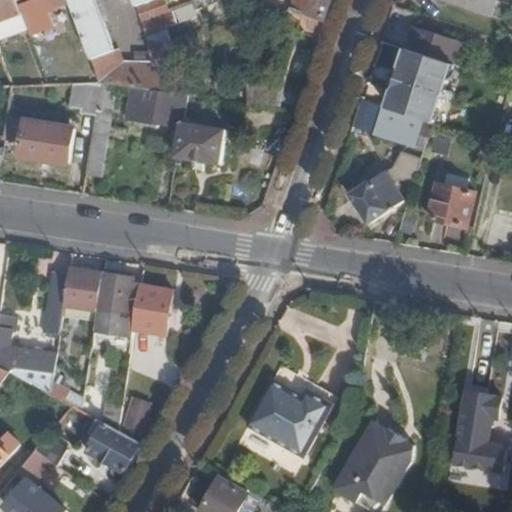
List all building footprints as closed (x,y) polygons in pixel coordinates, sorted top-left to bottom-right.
[(16,0),(0,0),(0,43),(5,42),(0,29),(0,24),(15,19),(18,28),(24,26),(17,1),(16,0)] [(69,0),(16,0),(17,1),(21,0),(34,0),(36,3),(41,0),(53,0),(57,10),(71,6),(69,0)] [(69,0),(71,6),(100,86),(116,88),(130,90),(152,93),(167,95),(171,72),(155,70),(154,75),(118,70),(118,66),(120,65),(118,52),(113,53),(94,0),(134,0),(151,42),(150,64),(175,68),(167,24),(165,18),(159,0),(69,0)] [(159,0),(165,18),(174,15),(173,10),(168,0),(159,0)] [(168,0),(173,10),(202,0),(168,0)] [(291,14),(292,9),(296,0),(273,0),(270,12),(291,14)] [(318,40),(331,0),(296,0),(292,9),(306,14),(299,33),(318,40)] [(176,21),(174,15),(165,18),(167,24),(176,21)] [(416,29),(409,52),(453,67),(460,44),(416,29)] [(247,94),(247,89),(246,46),(235,46),(238,93),(247,94)] [(409,52),(408,52),(403,66),(394,92),(388,110),(432,125),(434,126),(453,67),(409,52)] [(394,92),(403,66),(393,73),(391,81),(394,92)] [(188,98),(193,99),(194,87),(196,77),(175,73),(171,72),(167,95),(188,98)] [(0,76),(0,91),(12,90),(9,82),(7,74),(0,76)] [(9,82),(12,90),(32,89),(30,81),(9,82)] [(100,86),(74,87),(71,108),(81,110),(81,116),(95,119),(100,86)] [(95,119),(86,175),(101,177),(116,88),(100,86),(95,119)] [(193,99),(248,107),(247,94),(238,93),(194,87),(193,99)] [(248,107),(272,110),(274,93),(247,89),(247,94),(248,107)] [(150,105),(152,93),(130,90),(128,102),(150,105)] [(183,125),(188,98),(167,95),(152,93),(150,105),(128,102),(124,120),(180,129),(181,125),(183,125)] [(388,110),(362,101),(353,126),(414,148),(418,136),(428,139),(432,125),(388,110)] [(74,130),(26,122),(20,159),(67,166),(74,130)] [(180,129),(176,157),(221,165),(226,132),(183,125),(181,125),(180,129)] [(397,178),(418,181),(422,157),(401,154),(397,178)] [(404,205),(384,174),(351,197),(369,226),(404,205)] [(476,192),(441,183),(430,218),(466,228),(476,192)] [(98,316),(104,276),(70,271),(69,275),(63,310),(98,316)] [(45,334),(59,336),(63,310),(69,275),(54,272),(45,334)] [(132,280),(104,276),(98,316),(95,331),(132,337),(133,332),(135,314),(126,312),(132,280)] [(172,293),(139,288),(135,314),(133,332),(165,338),(172,293)] [(287,309),(281,328),(338,345),(344,326),(287,309)] [(16,319),(0,315),(0,368),(12,374),(50,395),(56,356),(8,348),(11,332),(14,332),(16,319)] [(95,331),(94,339),(131,345),(132,337),(95,331)] [(0,386),(12,374),(0,368),(0,386)] [(309,391),(304,398),(303,401),(291,394),(292,392),(274,381),(248,427),(304,458),(335,406),(309,391)] [(303,401),(304,398),(292,392),(291,394),(303,401)] [(498,421),(501,399),(467,393),(453,465),(503,474),(507,449),(488,445),(492,420),(498,421)] [(101,424),(118,434),(122,406),(105,403),(101,424)] [(87,453),(124,475),(141,447),(118,434),(101,424),(96,421),(89,432),(97,437),(87,453)] [(336,491),(371,511),(379,511),(411,461),(412,448),(374,426),(336,491)] [(0,468),(21,447),(8,435),(0,441),(0,468)] [(53,463),(57,466),(68,450),(50,436),(37,451),(53,463)] [(37,451),(18,472),(28,481),(5,508),(8,511),(64,511),(34,484),(53,463),(37,451)] [(240,511),(250,496),(222,480),(203,511),(240,511)] [(284,511),(285,511),(271,503),(266,511),(284,511)]
